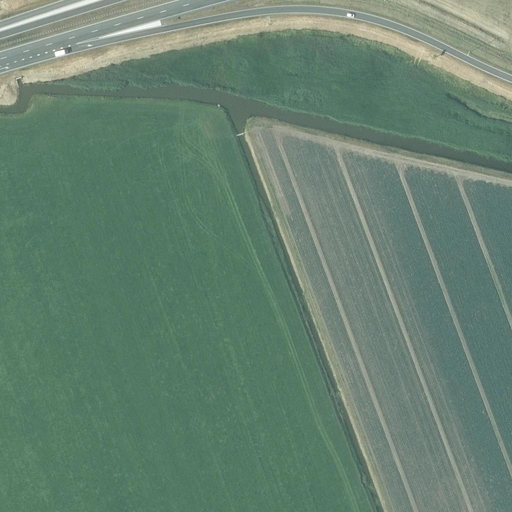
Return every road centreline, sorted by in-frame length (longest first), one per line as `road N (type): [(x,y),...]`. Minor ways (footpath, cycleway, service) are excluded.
road 1 (trunk): [(53,45),(272,9),(318,9),(390,23),(511,78)]
road 2 (trunk): [(53,45),(205,0)]
road 3 (trunk): [(116,0),(0,34)]
